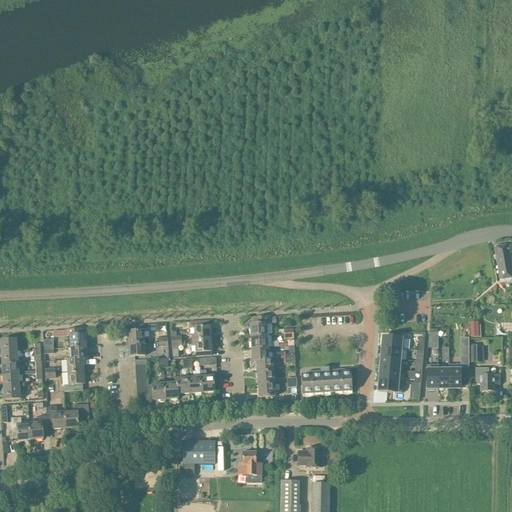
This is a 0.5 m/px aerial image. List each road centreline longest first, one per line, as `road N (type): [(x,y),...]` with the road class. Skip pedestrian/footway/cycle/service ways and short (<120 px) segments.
road 1 (tertiary): [(0,297),(261,278)]
road 2 (tertiary): [(261,278),(456,243)]
road 3 (unclassified): [(362,422),(511,420)]
road 4 (unclassified): [(140,444),(4,493)]
road 5 (residential): [(140,444),(124,363),(108,364),(106,335)]
road 6 (unclassified): [(362,422),(367,299)]
road 7 (unclassified): [(362,422),(239,424)]
